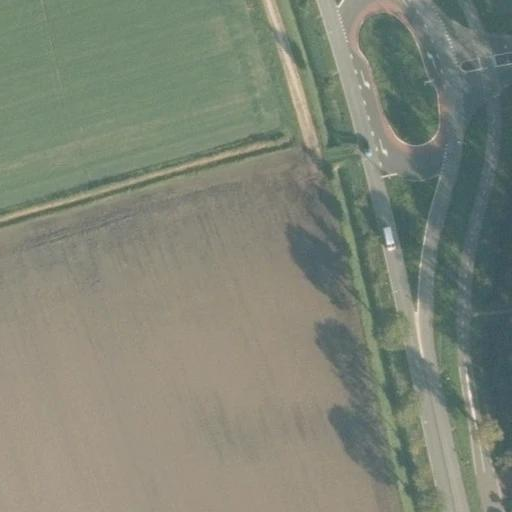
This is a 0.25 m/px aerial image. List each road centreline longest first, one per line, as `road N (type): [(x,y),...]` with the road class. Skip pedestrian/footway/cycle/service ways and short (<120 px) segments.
road 1 (primary): [(362,124),(418,348)]
road 2 (unclassified): [(493,511),(460,315)]
road 3 (primary): [(418,348),(432,232),(452,154)]
road 4 (primary): [(454,511),(418,348)]
road 5 (track): [(312,150),(266,0)]
